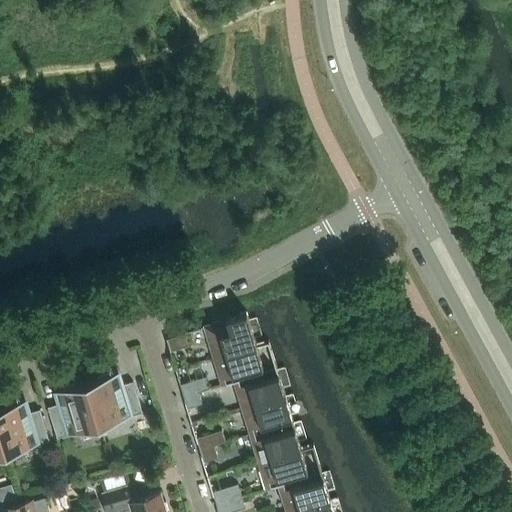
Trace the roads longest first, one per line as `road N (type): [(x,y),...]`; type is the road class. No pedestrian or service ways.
road 1 (residential): [(141,309),(253,271),(366,211)]
road 2 (secondary): [(395,195),(511,412)]
road 3 (secondary): [(319,0),(332,74),(395,195)]
road 4 (residential): [(202,511),(141,309)]
road 5 (secondary): [(511,355),(418,181)]
road 6 (secondary): [(418,181),(369,92),(346,0)]
road 7 (residential): [(0,353),(141,309)]
